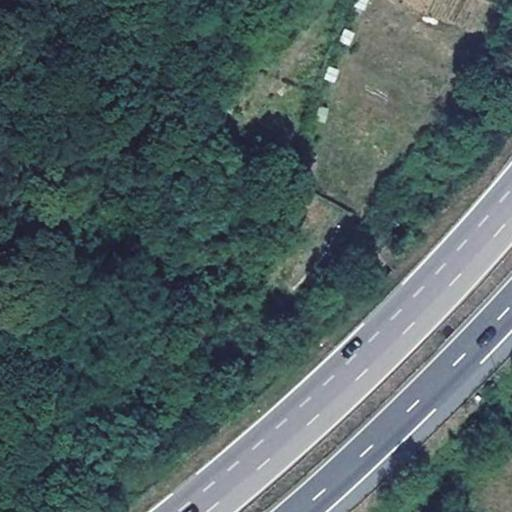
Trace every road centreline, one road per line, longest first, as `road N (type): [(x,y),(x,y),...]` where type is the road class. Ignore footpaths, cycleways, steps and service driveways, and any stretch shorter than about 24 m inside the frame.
road 1 (motorway): [(511,201),(402,330),(201,511)]
road 2 (motorway): [(304,511),(511,309)]
